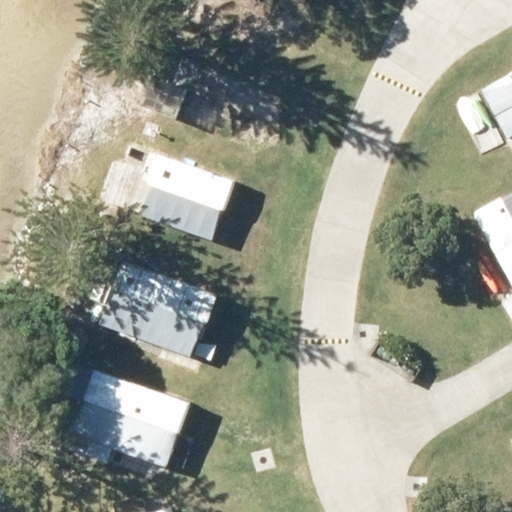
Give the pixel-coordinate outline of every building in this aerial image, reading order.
[(300,0),(231,0),(223,22),(282,46),(300,0)] [(511,130),(511,49),(454,83),(489,144),(511,130)] [(253,150),(276,97),(197,63),(175,117),(253,150)] [(211,237),(233,177),(153,148),(131,208),(211,237)] [(511,197),(473,219),(511,291),(511,197)] [(194,351),(215,290),(118,257),(97,318),(194,351)] [(62,447),(166,454),(184,455),(186,423),(168,422),(170,391),(66,384),(62,447)] [(169,511),(167,501),(111,511),(169,511)]
